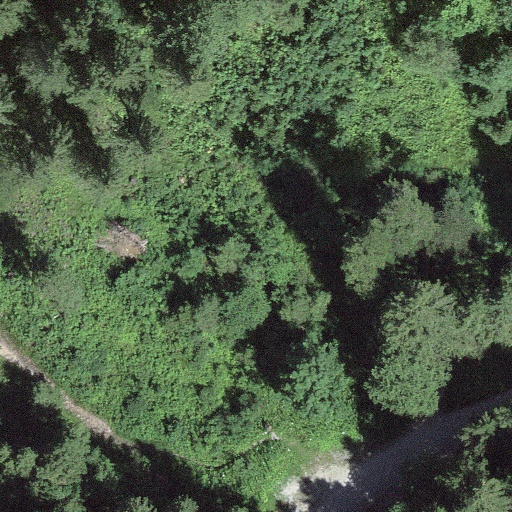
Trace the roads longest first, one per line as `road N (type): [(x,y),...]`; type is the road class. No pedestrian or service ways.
road 1 (track): [(375,474),(272,440),(220,471),(137,452),(0,331)]
road 2 (track): [(511,427),(375,474)]
